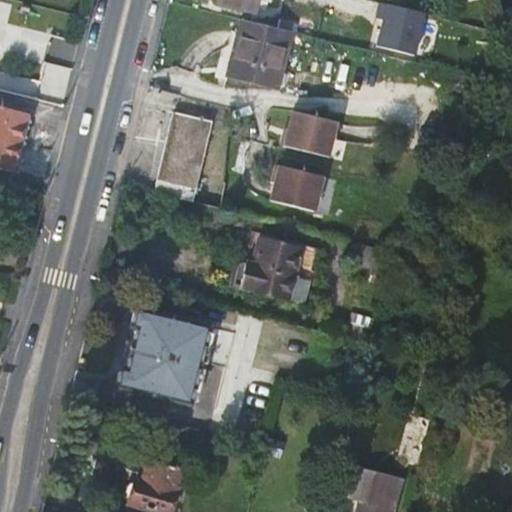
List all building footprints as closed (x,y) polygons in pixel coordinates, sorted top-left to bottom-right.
[(215,0),(251,10),(253,0),(215,0)] [(421,12),(377,0),(373,16),(379,17),(372,44),(410,53),(421,12)] [(425,15),(419,54),(434,56),(440,17),(425,15)] [(273,87),(288,30),(264,23),(238,16),(224,74),(273,87)] [(316,22),(299,17),(296,31),(313,36),(316,22)] [(0,165),(9,168),(23,112),(0,105),(0,165)] [(170,111),(150,191),(192,201),(212,122),(170,111)] [(336,123),(292,111),(283,146),(327,158),(336,123)] [(322,177),(278,166),(270,201),(313,212),(322,177)] [(314,247),(252,231),(246,255),(236,253),(227,284),(301,302),(314,247)] [(378,277),(385,280),(391,253),(359,244),(355,265),(379,271),(378,277)] [(188,402),(207,325),(133,306),(128,324),(133,326),(123,366),(118,364),(113,383),(188,402)] [(351,312),(345,338),(368,343),(375,319),(351,312)] [(292,325),(264,318),(261,330),(290,337),(292,325)] [(441,367),(425,362),(421,373),(438,378),(441,367)] [(242,421),(238,436),(265,442),(269,428),(242,421)] [(141,455),(133,480),(140,482),(148,457),(141,455)] [(168,511),(181,467),(148,457),(140,482),(133,480),(124,483),(121,493),(127,502),(162,511),(168,511)] [(388,511),(391,504),(386,503),(393,476),(351,466),(344,493),(358,496),(354,511),(388,511)]
